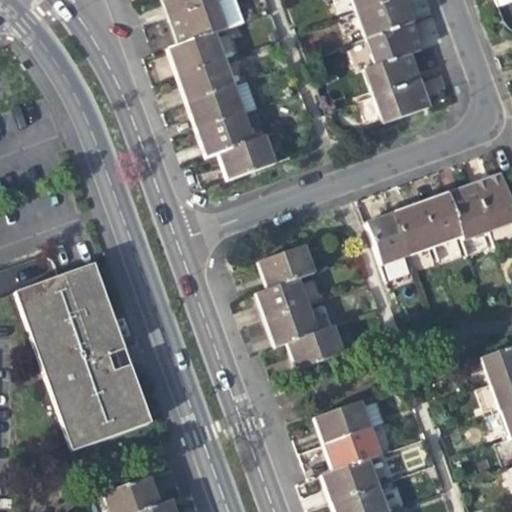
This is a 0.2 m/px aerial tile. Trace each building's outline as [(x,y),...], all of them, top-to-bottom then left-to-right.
[(155,0),(159,10),(164,24),(212,6),(209,0),(155,0)] [(344,0),(351,16),(395,0),(344,0)] [(400,13),(395,0),(351,16),(361,43),(405,27),(400,13)] [(226,1),(212,6),(164,24),(169,38),(174,50),(208,38),(221,33),(213,11),(228,6),(226,1)] [(410,40),(405,27),(361,43),(371,70),(404,59),(415,55),(410,40)] [(218,64),(208,38),(174,50),(162,55),(168,69),(172,81),(218,64)] [(408,71),(404,59),(371,70),(358,75),(367,100),(413,84),(408,71)] [(220,70),(218,64),(172,81),(177,95),(182,108),(247,85),(239,63),(220,70)] [(423,81),(432,106),(449,100),(440,76),(423,81)] [(418,97),(413,84),(367,100),(377,128),(423,111),(418,97)] [(257,112),(247,85),(182,108),(187,123),(191,135),(238,119),(257,112)] [(247,143),(238,119),(191,135),(196,147),(200,160),(212,156),(247,143)] [(258,140),(247,143),(212,156),(217,170),(222,184),(268,167),(258,140)] [(484,183),(472,188),(489,236),(511,227),(511,221),(498,179),(484,183)] [(462,246),(489,236),(472,188),(460,192),(444,198),(462,246)] [(435,255),(462,246),(444,198),(431,202),(417,207),(432,249),(435,255)] [(405,212),(392,216),(407,258),(432,249),(417,207),(405,212)] [(407,275),(403,265),(401,260),(407,258),(392,216),(378,221),(363,227),(384,283),(407,275)] [(258,283),(263,297),(296,285),(299,284),(310,280),(299,250),(252,267),(258,283)] [(13,296),(69,453),(84,448),(146,426),(119,353),(89,270),(13,296)] [(301,288),(299,284),(296,285),(263,297),(253,300),(257,314),(262,327),(305,312),(322,306),(314,284),(301,288)] [(314,337),(305,312),(262,327),(267,340),(271,352),(282,348),(314,337)] [(328,332),(314,337),(282,348),(287,361),(292,376),(338,359),(328,332)] [(511,349),(477,362),(487,391),(511,382),(511,349)] [(511,382),(487,391),(496,418),(511,412),(511,382)] [(313,438),(318,452),(365,435),(354,407),(308,423),(313,438)] [(506,444),(511,442),(511,441),(511,412),(496,418),(506,444)] [(374,462),(365,435),(318,452),(323,465),(328,479),(364,466),(374,462)] [(373,492),(364,466),(328,479),(318,482),(323,497),(328,509),(373,492)] [(100,499),(105,511),(146,511),(156,508),(151,495),(146,482),(100,499)] [(380,511),(373,492),(328,509),(328,511),(380,511)]
